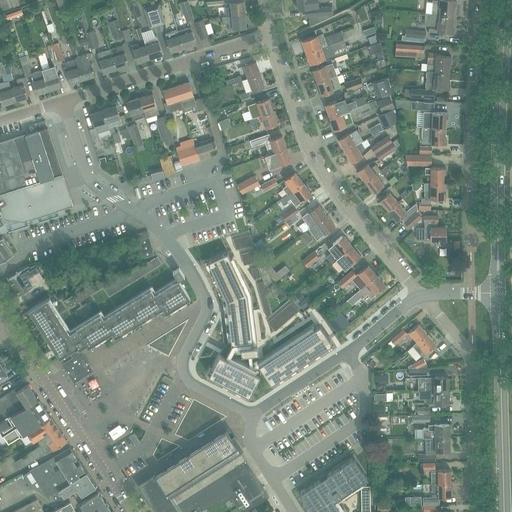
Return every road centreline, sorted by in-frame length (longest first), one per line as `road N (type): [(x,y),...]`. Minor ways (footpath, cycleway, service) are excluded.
road 1 (unclassified): [(186,355),(206,311),(196,279),(164,237),(88,179),(63,102)]
road 2 (residential): [(420,296),(301,133),(267,37)]
road 3 (secondary): [(507,0),(498,293)]
road 4 (residential): [(483,0),(471,248)]
road 5 (secondary): [(498,293),(504,511)]
road 6 (residential): [(251,413),(420,296)]
road 7 (tertiary): [(105,473),(14,333)]
road 8 (residential): [(472,354),(477,511)]
road 9 (residential): [(192,62),(223,158),(210,162),(199,187)]
road 10 (residential): [(63,102),(192,62)]
road 11 (residential): [(105,473),(144,447),(187,379)]
